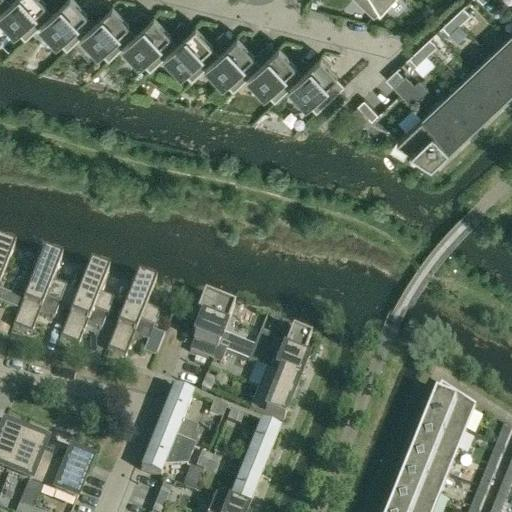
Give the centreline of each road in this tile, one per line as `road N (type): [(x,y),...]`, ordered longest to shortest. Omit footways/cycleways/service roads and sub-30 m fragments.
road 1 (residential): [(107,511),(146,408),(0,369)]
road 2 (residential): [(269,19),(392,50)]
